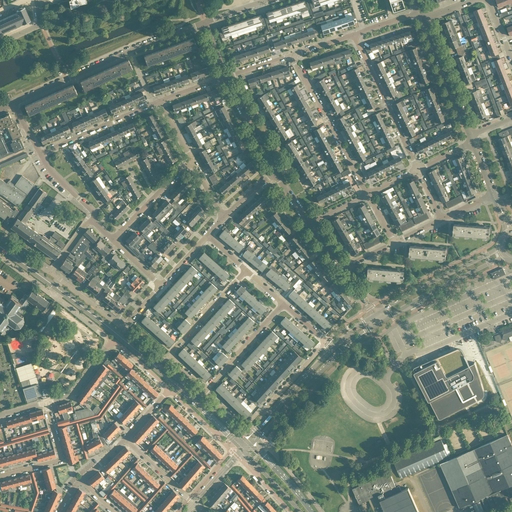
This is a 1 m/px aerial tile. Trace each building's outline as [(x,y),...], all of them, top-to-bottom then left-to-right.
[(69,0),(71,8),(78,5),(78,4),(100,0),(69,0)] [(312,0),(313,2),(310,3),(312,9),(313,8),(315,8),(315,7),(321,5),(319,0),(312,0)] [(404,8),(401,0),(390,0),(395,11),(393,12),(404,8)] [(304,1),(301,2),(301,1),(299,2),(299,3),(298,3),(301,12),(307,10),(310,9),(309,3),(305,4),(304,1)] [(301,12),(298,3),(295,4),(295,3),(292,4),(293,5),(292,5),(295,14),(301,12)] [(295,14),(292,5),(289,6),(288,5),(286,6),(286,7),(289,16),(295,14)] [(18,13),(0,21),(0,33),(2,33),(1,33),(1,32),(4,31),(4,32),(14,28),(14,27),(13,26),(16,25),(17,26),(22,24),(23,24),(26,23),(31,21),(24,7),(23,8),(22,6),(18,8),(18,10),(17,11),(18,13)] [(289,16),(286,7),(282,8),(282,7),(280,8),(280,9),(279,9),(282,18),(289,16)] [(481,8),(474,11),(476,17),(483,14),(481,8)] [(282,18),(279,9),(276,10),(274,10),(274,11),(273,11),(276,20),(282,18)] [(276,20),(273,11),(270,12),(268,12),(268,13),(267,13),(268,17),(265,18),(267,23),(270,22),(276,20)] [(353,19),(356,18),(354,12),(351,13),(352,15),(346,17),(348,26),(354,24),(353,19)] [(483,14),(476,17),(479,22),(485,20),(483,14)] [(259,16),(256,17),(256,16),(254,17),(253,18),(256,27),(262,25),(265,24),(264,18),(260,19),(259,16)] [(348,26),(346,17),(340,19),(342,28),(348,26)] [(256,27),(253,18),(250,19),(250,18),(247,19),(248,19),(247,20),(250,29),(256,27)] [(342,28),(340,19),(333,22),(336,30),(342,28)] [(250,29),(247,20),(243,21),(243,20),(241,21),(241,22),(244,31),(250,29)] [(454,27),(453,25),(452,20),(442,24),(445,30),(454,27)] [(488,25),(485,20),(479,22),(481,28),(488,25)] [(244,31),(241,22),(237,23),(237,22),(235,23),(235,24),(234,24),(237,33),(244,31)] [(336,30),(333,22),(327,24),(330,32),(336,30)] [(330,32),(327,24),(321,26),(320,23),(317,24),(319,32),(322,31),(323,34),(330,32)] [(237,33),(234,24),(231,25),(231,24),(229,25),(229,26),(228,26),(231,35),(237,33)] [(478,29),(480,35),(490,31),(488,25),(481,28),(478,29)] [(231,35),(228,26),(225,27),(225,26),(223,27),(223,28),(222,28),(223,32),(219,33),(221,38),(225,37),(231,35)] [(318,32),(316,27),(313,28),(313,30),(308,32),(310,38),(315,36),(315,34),(318,32)] [(457,33),(454,27),(445,30),(447,37),(457,33)] [(420,40),(416,32),(414,33),(414,32),(411,33),(410,31),(408,32),(404,33),(406,39),(415,37),(416,42),(420,40)] [(490,31),(480,35),(482,40),(492,36),(490,31)] [(459,39),(457,33),(447,37),(450,43),(459,39)] [(482,40),(484,46),(487,45),(494,42),(492,36),(482,40)] [(195,41),(193,38),(177,44),(180,54),(197,47),(195,42),(195,41)] [(281,48),(279,41),(278,39),(273,40),(274,46),(274,47),(275,47),(275,50),(281,48)] [(466,44),(466,43),(462,45),(459,39),(450,43),(452,49),(456,48),(458,53),(468,49),(468,48),(466,44)] [(371,47),(366,48),(368,53),(372,51),(378,49),(376,42),(370,44),(371,47)] [(497,48),(494,42),(487,45),(490,50),(497,48)] [(180,54),(177,44),(161,50),(164,60),(180,54)] [(256,49),(255,46),(249,48),(250,51),(251,51),(253,57),(258,55),(256,49)] [(416,48),(410,50),(407,51),(409,57),(418,54),(416,48)] [(499,56),(499,53),(497,48),(490,50),(493,58),(499,56)] [(465,62),(463,56),(464,56),(463,53),(469,51),(468,49),(458,53),(459,57),(456,58),(459,65),(465,62)] [(164,60),(161,50),(144,56),(145,59),(146,61),(146,60),(148,66),(164,60)] [(421,59),(418,54),(409,57),(412,63),(421,59)] [(334,61),(332,55),(327,57),(329,63),(328,63),(329,66),(335,64),(334,61)] [(493,58),(496,67),(503,64),(501,58),(500,58),(499,56),(493,58)] [(412,63),(414,68),(417,67),(423,65),(421,59),(412,63)] [(128,60),(112,67),(117,76),(132,69),(130,64),(130,63),(128,60)] [(384,67),(381,62),(375,65),(378,70),(384,67)] [(468,69),(465,62),(459,65),(461,71),(468,69)] [(505,70),(503,64),(496,67),(498,72),(505,70)] [(417,67),(419,73),(425,70),(423,65),(417,67)] [(112,67),(96,74),(101,84),(117,76),(112,67)] [(281,69),(283,75),(284,78),(290,76),(287,67),(281,69)] [(386,73),(384,67),(378,70),(380,75),(386,73)] [(359,73),(357,68),(351,71),(354,76),(359,73)] [(470,75),(468,69),(461,71),(464,78),(470,75)] [(416,74),(418,80),(427,76),(425,70),(419,73),(416,74)] [(507,75),(505,70),(498,72),(500,78),(507,75)] [(356,82),(362,79),(359,73),(354,76),(356,82)] [(389,78),(386,73),(380,75),(383,81),(389,78)] [(96,74),(80,81),(82,85),(81,85),(82,86),(82,85),(85,91),(101,84),(96,74)] [(473,74),(470,75),(464,78),(466,84),(476,80),(473,74)] [(174,75),(169,77),(170,81),(172,87),(178,85),(176,79),(174,75)] [(510,81),(507,75),(500,78),(503,84),(510,81)] [(429,81),(427,76),(418,80),(421,88),(425,86),(424,84),(429,81)] [(256,84),(253,78),(248,80),(251,89),(257,87),(256,84)] [(385,86),(392,83),(389,78),(383,81),(385,86)] [(325,85),(322,79),(320,81),(320,80),(319,81),(317,83),(319,88),(325,85)] [(365,84),(362,79),(356,82),(359,87),(365,84)] [(511,86),(510,81),(503,84),(505,89),(511,86)] [(166,89),(164,83),(161,84),(160,82),(158,83),(159,85),(161,91),(166,89)] [(394,89),(392,83),(385,86),(388,92),(394,89)] [(367,89),(365,84),(359,87),(361,92),(367,89)] [(73,85),(57,92),(61,101),(77,94),(75,89),(74,88),(73,85)] [(296,85),(294,87),(294,86),(293,87),(290,88),(293,94),(299,91),(296,85)] [(328,90),(325,85),(319,88),(322,93),(328,90)] [(424,96),(428,95),(434,93),(432,87),(422,91),(424,96)] [(220,98),(219,93),(219,92),(218,92),(217,89),(212,91),(215,100),(220,98)] [(370,95),(367,89),(361,92),(359,94),(361,99),(364,98),(370,95)] [(394,89),(388,92),(390,97),(397,94),(394,89)] [(331,95),(328,90),(322,93),(325,98),(331,95)] [(476,90),(470,93),(472,100),(479,97),(476,90)] [(215,100),(212,91),(206,93),(208,99),(209,103),(215,100)] [(302,96),(299,91),(293,94),(296,99),(302,96)] [(45,109),(61,101),(57,92),(41,99),(45,109)] [(142,92),(137,94),(136,94),(139,100),(145,98),(142,92)] [(139,100),(136,94),(131,97),(134,103),(139,100)] [(269,99),(266,94),(260,97),(259,97),(260,97),(257,99),(260,104),(266,101),(269,99)] [(334,100),(331,95),(325,98),(328,104),(334,100)] [(372,100),(370,95),(364,98),(367,103),(372,100)] [(128,105),(126,99),(124,96),(121,97),(123,101),(120,102),(123,108),(128,105)] [(305,101),(302,96),(296,99),(299,104),(305,101)] [(134,103),(131,97),(126,99),(128,105),(134,103)] [(482,103),(479,97),(472,100),(475,106),(482,103)] [(41,99),(25,106),(29,116),(45,109),(41,99)] [(337,106),(339,104),(337,99),(334,100),(328,104),(331,109),(337,106)] [(375,106),(372,100),(367,103),(369,109),(366,110),(369,115),(374,112),(372,107),(375,106)] [(403,100),(400,102),(394,104),(397,110),(403,107),(405,106),(406,106),(403,100)] [(269,106),(266,101),(260,104),(263,109),(269,106)] [(308,106),(305,101),(299,104),(302,110),(308,106)] [(123,108),(120,102),(115,104),(117,110),(123,108)] [(484,110),(482,103),(475,106),(477,112),(484,110)] [(117,110),(115,104),(109,107),(112,113),(117,110)] [(339,104),(337,106),(331,109),(334,114),(336,113),(337,113),(337,112),(342,109),(339,104)] [(220,108),(215,111),(217,116),(220,115),(226,112),(224,106),(221,108),(221,107),(220,108)] [(272,111),(269,106),(263,109),(266,114),(272,111)] [(311,112),(308,106),(302,110),(305,115),(311,112)] [(403,107),(397,110),(399,115),(405,113),(408,111),(405,106),(403,107)] [(102,117),(99,111),(97,108),(92,110),(93,110),(94,113),(97,119),(102,117)] [(107,115),(105,109),(99,111),(102,117),(107,115)] [(486,115),(484,110),(477,112),(480,119),(483,117),(484,120),(489,118),(488,115),(486,115)] [(275,116),(272,111),(266,114),(270,120),(275,116)] [(0,158),(14,152),(17,151),(24,148),(20,139),(19,139),(19,137),(22,135),(15,121),(12,122),(10,116),(8,112),(0,115),(0,158)] [(71,127),(70,124),(65,112),(61,113),(63,116),(66,122),(61,125),(65,134),(70,131),(69,128),(71,127)] [(229,117),(226,112),(220,115),(223,120),(229,117)] [(313,117),(311,112),(305,115),(308,120),(313,117)] [(378,112),(372,115),(374,118),(371,119),(372,122),(375,121),(381,118),(378,112)] [(97,119),(94,113),(88,116),(91,122),(97,119)] [(402,121),(408,118),(405,113),(399,115),(402,121)] [(146,117),(149,122),(149,123),(155,120),(152,114),(146,117)] [(91,122),(88,116),(83,118),(86,124),(91,122)] [(279,121),(275,116),(270,120),(273,125),(279,121)] [(345,122),(342,116),(337,120),(340,125),(345,122)] [(408,118),(402,121),(404,126),(410,123),(413,122),(411,116),(408,118)] [(232,122),(229,117),(223,120),(220,121),(223,127),(226,125),(232,122)] [(316,122),(313,117),(308,120),(310,126),(316,122)] [(86,124),(83,118),(77,121),(80,127),(86,124)] [(383,123),(381,118),(375,121),(377,126),(383,123)] [(158,125),(155,120),(149,123),(152,128),(158,125)] [(342,130),(351,126),(351,125),(350,122),(349,123),(348,120),(345,122),(340,125),(342,130)] [(80,127),(77,121),(72,123),(75,129),(80,127)] [(282,127),(279,121),(273,125),(276,130),(282,127)] [(196,127),(193,122),(188,125),(187,125),(185,127),(187,132),(193,129),(196,127)] [(228,131),(234,128),(232,122),(226,125),(223,127),(224,129),(227,128),(228,131)] [(305,122),(297,126),(302,136),(308,132),(306,129),(302,131),(300,126),(306,123),(305,122)] [(132,123),(127,126),(130,131),(135,129),(132,123)] [(386,128),(383,123),(377,126),(380,131),(386,128)] [(413,129),(410,123),(404,126),(407,132),(413,129)] [(65,134),(61,125),(55,127),(57,130),(59,136),(65,134)] [(161,130),(158,125),(152,128),(155,133),(161,130)] [(130,131),(127,126),(122,128),(124,134),(130,131)] [(351,132),(353,131),(351,126),(342,130),(345,135),(351,132)] [(285,132),(282,127),(276,130),(279,135),(285,132)] [(124,134),(122,128),(116,130),(120,139),(124,136),(124,134)] [(237,133),(234,128),(228,131),(231,136),(237,133)] [(319,128),(314,131),(317,136),(322,133),(319,128)] [(386,128),(380,131),(383,137),(389,134),(386,128)] [(196,134),(193,129),(187,132),(190,137),(196,134)] [(416,134),(413,129),(407,132),(410,137),(416,134)] [(59,136),(57,130),(51,133),(54,139),(59,136)] [(120,139),(116,130),(110,133),(113,139),(114,142),(119,139),(120,139)] [(164,136),(161,130),(155,133),(158,139),(164,136)] [(449,131),(444,134),(446,140),(452,137),(449,131)] [(510,142),(508,136),(506,137),(504,131),(498,133),(501,138),(498,139),(501,145),(510,142)] [(288,137),(285,132),(279,135),(282,140),(285,139),(286,139),(286,138),(288,137)] [(354,137),(351,132),(345,135),(348,141),(354,137)] [(48,141),(46,135),(45,135),(44,133),(42,134),(43,136),(39,137),(37,138),(39,142),(41,141),(43,144),(48,141)] [(54,139),(51,133),(46,135),(48,141),(54,139)] [(113,139),(110,133),(105,135),(108,141),(113,139)] [(240,138),(237,133),(231,136),(228,138),(231,143),(234,141),(240,138)] [(325,138),(322,133),(317,136),(319,141),(325,138)] [(193,143),(199,139),(196,134),(190,137),(193,143)] [(391,139),(389,134),(383,137),(385,142),(391,139)] [(438,137),(437,134),(436,135),(432,137),(433,139),(436,145),(441,142),(438,137)] [(446,140),(444,134),(438,137),(441,142),(446,140)] [(108,141),(105,135),(99,138),(102,144),(108,141)] [(351,146),(357,143),(359,141),(356,136),(354,138),(354,137),(348,141),(351,146)] [(102,144),(99,138),(94,140),(97,146),(102,144)] [(202,141),(201,138),(199,139),(193,143),(196,148),(199,147),(200,146),(202,145),(200,142),(202,141)] [(243,144),(240,138),(234,141),(237,147),(243,144)] [(328,143),(325,138),(319,141),(322,147),(328,143)] [(394,145),(391,139),(385,142),(386,145),(388,148),(394,145)] [(436,145),(433,139),(432,140),(427,142),(430,148),(436,145)] [(296,145),(293,140),(289,143),(288,143),(287,143),(288,144),(285,145),(288,150),(294,147),(296,145)] [(430,148),(427,142),(426,140),(421,142),(422,145),(425,150),(430,148)] [(164,141),(161,142),(160,141),(158,142),(159,146),(156,148),(158,152),(168,147),(165,143),(164,143),(163,141),(164,141)] [(511,147),(511,146),(510,142),(501,145),(503,151),(511,147)] [(331,149),(328,143),(322,147),(325,152),(331,149)] [(360,148),(357,143),(351,146),(354,151),(360,148)] [(75,144),(69,146),(72,151),(70,153),(73,158),(81,152),(78,147),(77,147),(75,144)] [(245,149),(243,144),(237,147),(239,152),(242,151),(243,151),(243,150),(245,149)] [(425,150),(422,145),(417,147),(416,145),(413,147),(415,152),(418,151),(419,153),(425,150)] [(170,151),(168,147),(158,152),(160,156),(164,154),(166,157),(172,154),(171,152),(170,153),(169,151),(170,151)] [(297,152),(294,147),(288,150),(291,156),(297,152)] [(505,157),(511,154),(511,147),(503,151),(505,157)] [(363,153),(360,148),(354,151),(357,156),(363,153)] [(131,149),(126,151),(131,161),(136,158),(136,157),(138,156),(138,157),(136,154),(138,153),(137,150),(133,152),(131,149)] [(250,152),(249,149),(242,153),(237,155),(239,158),(250,152)] [(334,154),(331,149),(325,152),(322,154),(325,159),(334,154)] [(208,155),(205,150),(202,151),(201,151),(201,152),(199,153),(202,158),(208,155)] [(131,161),(126,151),(123,153),(125,157),(122,159),(125,164),(126,163),(126,162),(128,161),(128,162),(131,161)] [(81,152),(73,158),(77,162),(82,159),(85,157),(81,152)] [(239,158),(241,160),(251,155),(250,152),(239,158)] [(297,152),(291,156),(295,161),(300,157),(297,152)] [(366,159),(363,153),(357,156),(360,162),(366,159)] [(172,155),(172,154),(166,157),(170,164),(172,163),(173,163),(173,162),(176,161),(173,157),(172,157),(171,156),(172,155)] [(205,163),(210,160),(209,157),(212,156),(211,154),(210,154),(209,154),(208,155),(202,158),(205,163)] [(337,159),(334,154),(325,159),(328,164),(331,162),(337,159)] [(399,156),(394,159),(397,165),(402,162),(399,156)] [(145,168),(154,163),(151,158),(148,160),(146,157),(144,158),(144,160),(141,161),(141,162),(142,161),(143,163),(142,163),(145,168)] [(303,162),(300,157),(295,161),(298,166),(303,162)] [(465,163),(462,157),(460,157),(459,158),(455,159),(458,166),(465,163)] [(80,167),(85,164),(82,159),(77,162),(80,167)] [(124,165),(125,164),(122,159),(115,162),(116,165),(116,166),(118,168),(122,166),(122,165),(123,164),(124,165)] [(340,165),(337,159),(331,162),(334,168),(340,165)] [(397,165),(394,159),(388,161),(391,167),(397,165)] [(213,165),(210,160),(205,163),(208,168),(213,165)] [(391,167),(388,161),(383,164),(386,170),(391,167)] [(250,162),(248,164),(247,164),(246,166),(250,170),(255,167),(250,162)] [(307,168),(306,167),(303,162),(298,166),(301,171),(307,168)] [(84,172),(92,166),(90,164),(88,164),(87,163),(85,164),(80,167),(84,172)] [(154,172),(152,168),(155,166),(154,163),(145,168),(147,172),(147,171),(148,173),(147,173),(148,175),(154,172)] [(467,169),(465,163),(458,166),(460,172),(467,169)] [(214,172),(219,169),(216,164),(213,165),(208,168),(211,174),(213,173),(214,172)] [(377,167),(378,167),(376,164),(371,167),(375,175),(380,173),(377,167)] [(386,170),(383,164),(378,167),(377,167),(380,173),(386,170)] [(343,170),(340,165),(334,168),(337,173),(343,170)] [(87,177),(95,171),(92,166),(84,172),(87,177)] [(246,174),(250,170),(246,166),(241,170),(246,174)] [(310,173),(309,172),(311,171),(308,166),(306,167),(307,168),(301,171),(304,176),(310,173)] [(246,174),(241,170),(239,167),(235,171),(237,173),(241,178),(246,174)] [(375,175),(371,167),(370,167),(365,169),(370,178),(375,175)] [(470,175),(467,169),(460,172),(457,173),(460,179),(470,175)] [(437,176),(440,175),(438,171),(436,173),(435,170),(431,171),(430,171),(430,172),(428,173),(431,179),(437,176)] [(156,180),(158,179),(154,172),(148,175),(149,176),(150,176),(151,177),(150,178),(152,182),(154,181),(156,180)] [(242,179),(241,178),(237,173),(237,174),(233,177),(237,182),(239,181),(242,179)] [(313,178),(310,173),(304,176),(307,181),(313,178)] [(232,186),(237,182),(230,174),(225,179),(228,181),(232,186)] [(14,186),(9,182),(10,179),(9,181),(7,184),(0,178),(0,193),(18,206),(34,184),(22,175),(14,186)] [(443,180),(440,175),(437,176),(431,179),(434,185),(440,182),(443,180)] [(472,181),(470,175),(460,179),(455,180),(457,184),(464,181),(465,184),(472,181)] [(121,182),(124,187),(127,185),(127,186),(133,182),(131,178),(130,178),(129,176),(130,176),(126,177),(126,176),(123,177),(125,180),(121,182)] [(94,187),(100,183),(96,178),(91,182),(94,187)] [(316,183),(313,178),(307,181),(310,186),(313,185),(314,185),(314,184),(316,183)] [(187,179),(180,187),(185,191),(192,184),(187,179)] [(404,182),(405,184),(406,184),(408,186),(405,187),(407,191),(409,189),(416,186),(413,181),(411,181),(410,181),(409,179),(404,182)] [(232,186),(228,181),(224,185),(228,190),(232,186)] [(349,181),(343,184),(346,190),(351,187),(349,181)] [(474,187),(472,181),(465,184),(466,186),(464,187),(465,190),(464,191),(467,190),(474,187)] [(100,183),(94,187),(98,192),(103,188),(105,187),(102,182),(100,183)] [(135,186),(133,182),(127,186),(131,192),(137,189),(136,187),(135,188),(134,186),(135,186)] [(437,191),(445,187),(445,186),(446,186),(444,183),(442,184),(440,182),(434,185),(437,191)] [(332,189),(335,195),(341,192),(338,187),(336,184),(331,186),(332,189)] [(346,190),(343,184),(338,187),(341,192),(346,190)] [(223,194),(228,190),(224,185),(215,193),(218,197),(222,193),(223,194)] [(419,192),(416,186),(409,189),(412,195),(419,192)] [(185,191),(180,187),(175,191),(180,196),(185,191)] [(381,193),(382,196),(383,195),(383,196),(387,194),(394,190),(392,187),(381,193)] [(448,192),(445,187),(437,191),(439,196),(446,193),(448,192)] [(467,190),(464,191),(465,194),(466,197),(470,196),(474,194),(475,194),(477,193),(474,187),(467,190)] [(49,239),(43,235),(42,236),(25,224),(47,193),(39,188),(11,227),(55,259),(62,250),(61,250),(65,244),(59,240),(61,237),(54,232),(49,239)] [(103,188),(98,192),(101,197),(107,193),(103,188)] [(137,189),(131,192),(135,199),(137,198),(138,198),(138,197),(141,196),(139,192),(138,192),(137,192),(137,191),(137,190),(137,189)] [(335,195),(332,189),(327,192),(330,198),(335,195)] [(193,199),(199,193),(196,190),(190,196),(191,197),(193,199)] [(180,196),(175,191),(171,196),(175,200),(173,203),(181,211),(185,206),(184,204),(181,206),(178,203),(182,198),(180,196)] [(330,198),(327,192),(322,195),(325,201),(330,198)] [(421,198),(419,192),(412,195),(411,196),(411,197),(412,199),(413,202),(421,198)] [(105,202),(110,198),(107,193),(101,197),(105,202)] [(449,199),(447,195),(446,193),(439,196),(442,202),(444,201),(445,203),(448,202),(449,201),(449,199)] [(201,196),(199,194),(193,200),(188,205),(190,207),(195,202),(201,196)] [(390,199),(387,194),(383,196),(383,195),(382,196),(380,197),(383,203),(390,199)] [(325,201),(322,195),(316,197),(319,203),(325,201)] [(262,196),(258,200),(262,205),(266,201),(262,196)] [(393,205),(391,202),(394,200),(393,198),(390,199),(383,203),(387,208),(393,205)] [(424,204),(421,198),(413,202),(412,203),(413,206),(416,204),(418,207),(424,204)] [(15,211),(12,209),(0,200),(0,215),(4,218),(7,215),(10,217),(15,211)] [(126,205),(124,203),(125,203),(122,200),(118,204),(121,207),(119,209),(123,214),(124,213),(123,212),(125,211),(126,211),(129,208),(127,206),(126,205)] [(181,211),(173,203),(171,205),(166,200),(162,205),(169,212),(171,209),(173,207),(175,209),(179,213),(181,211)] [(262,205),(258,200),(253,204),(258,209),(262,205)] [(258,209),(253,204),(249,208),(253,213),(258,209)] [(427,210),(424,204),(418,207),(419,211),(416,212),(418,216),(421,215),(423,214),(426,213),(425,211),(427,210)] [(169,212),(162,205),(157,209),(164,216),(169,212)] [(200,216),(205,212),(198,205),(193,209),(195,212),(200,216)] [(361,214),(367,211),(364,205),(362,206),(361,206),(358,208),(359,211),(357,213),(358,215),(361,214)] [(399,209),(397,206),(394,208),(393,205),(387,208),(390,214),(399,209)] [(253,213),(249,208),(244,212),(248,217),(253,213)] [(122,215),(123,214),(119,209),(113,215),(111,213),(109,216),(112,218),(114,216),(115,217),(114,217),(115,218),(117,220),(121,216),(120,215),(121,214),(122,215)] [(164,216),(157,209),(152,214),(157,219),(155,221),(164,230),(165,228),(166,227),(160,221),(164,216)] [(399,217),(398,214),(400,212),(399,209),(390,214),(391,217),(391,218),(392,219),(393,219),(393,220),(399,217)] [(191,216),(186,211),(184,210),(181,213),(183,214),(189,219),(187,221),(192,226),(194,223),(194,224),(197,222),(196,221),(191,216)] [(370,216),(367,211),(361,214),(364,220),(370,216)] [(196,221),(200,216),(195,212),(191,216),(196,221)] [(250,219),(248,217),(244,212),(240,216),(240,217),(236,220),(243,226),(250,219)] [(276,212),(271,216),(274,221),(279,217),(276,212)] [(373,222),(370,216),(364,220),(367,225),(373,222)] [(187,230),(182,226),(181,225),(183,222),(177,217),(175,219),(179,224),(175,228),(183,235),(187,230)] [(283,222),(279,217),(274,221),(278,226),(283,222)] [(401,219),(399,217),(393,220),(396,226),(398,225),(399,226),(401,225),(404,224),(406,222),(404,218),(401,219)] [(161,226),(155,221),(153,223),(148,218),(144,223),(149,228),(152,231),(154,228),(155,227),(158,229),(159,228),(161,226)] [(343,219),(340,221),(338,218),(334,220),(334,219),(333,220),(332,221),(335,227),(341,223),(345,221),(343,219)] [(287,226),(283,222),(278,226),(282,230),(287,226)] [(376,228),(373,222),(367,225),(364,227),(365,230),(368,228),(370,231),(376,228)] [(153,241),(147,235),(152,231),(149,228),(144,223),(139,228),(144,232),(142,234),(151,243),(153,241)] [(345,229),(341,223),(335,227),(339,232),(345,229)] [(454,230),(453,234),(458,235),(471,236),(472,226),(454,224),(454,223),(452,223),(452,229),(453,229),(453,230),(454,230)] [(291,231),(287,226),(282,230),(277,235),(278,237),(281,235),(285,240),(291,235),(289,233),(291,231)] [(471,236),(489,237),(489,234),(490,234),(490,232),(491,232),(492,226),(490,226),(490,227),(472,226),(471,236)] [(170,232),(168,234),(172,238),(174,236),(178,240),(183,235),(175,228),(171,233),(170,232)] [(379,234),(376,228),(367,233),(369,236),(372,234),(373,237),(376,235),(377,237),(379,236),(378,235),(379,234)] [(75,265),(84,253),(87,250),(88,247),(97,238),(88,229),(84,233),(82,235),(71,251),(75,254),(74,256),(72,259),(67,256),(65,260),(74,267),(75,265)] [(349,230),(346,232),(345,229),(339,232),(342,238),(348,234),(350,233),(349,230)] [(174,245),(169,240),(171,238),(172,238),(163,230),(162,231),(162,232),(159,234),(163,238),(165,236),(167,238),(163,243),(170,249),(171,249),(172,249),(173,247),(174,245)] [(224,240),(229,234),(224,230),(219,236),(224,240)] [(136,241),(138,239),(141,241),(144,238),(141,235),(139,236),(135,232),(133,234),(132,233),(130,235),(131,236),(136,241)] [(229,244),(234,238),(229,234),(224,240),(229,244)] [(351,240),(348,234),(342,238),(345,244),(351,240)] [(293,238),(291,235),(285,240),(283,242),(288,249),(291,247),(299,241),(295,236),(293,238)] [(138,244),(136,241),(131,236),(126,240),(128,243),(126,246),(133,253),(136,249),(135,248),(138,244)] [(154,243),(159,238),(157,237),(151,243),(159,251),(161,249),(159,247),(154,243)] [(234,248),(238,242),(234,238),(229,244),(234,248)] [(104,245),(101,243),(102,242),(100,240),(97,243),(95,242),(96,242),(95,242),(91,246),(93,248),(95,246),(97,248),(94,251),(97,254),(100,251),(104,246),(104,245)] [(349,249),(358,244),(356,241),(353,243),(351,240),(345,244),(349,249)] [(302,245),(299,241),(291,247),(295,252),(302,245)] [(239,252),(243,246),(238,242),(234,248),(239,252)] [(150,243),(147,246),(154,252),(155,251),(157,253),(159,251),(151,243),(150,243)] [(170,249),(163,243),(159,247),(166,254),(170,249)] [(359,247),(358,244),(349,249),(352,255),(353,254),(354,254),(355,254),(355,253),(358,251),(357,248),(359,247)] [(105,245),(104,245),(104,246),(100,251),(105,255),(103,257),(101,259),(103,262),(104,261),(110,254),(108,252),(110,250),(108,248),(108,249),(105,246),(105,245)] [(306,250),(302,245),(295,252),(298,256),(301,254),(306,250)] [(410,246),(410,245),(409,245),(408,251),(409,251),(409,252),(410,252),(409,256),(427,257),(428,247),(410,246)] [(246,250),(243,255),(247,259),(252,253),(254,250),(249,246),(245,250),(246,250)] [(446,248),(446,249),(428,247),(427,257),(445,259),(446,255),(446,254),(448,254),(448,248),(446,248)] [(280,256),(278,254),(278,252),(275,248),(271,252),(273,253),(278,258),(279,257),(280,256)] [(136,249),(133,253),(137,257),(138,257),(141,254),(141,253),(136,249)] [(92,255),(87,250),(84,253),(91,260),(93,258),(94,256),(93,254),(92,255)] [(310,255),(306,250),(301,254),(305,259),(310,255)] [(150,255),(153,257),(158,262),(162,258),(157,253),(155,251),(154,252),(150,255)] [(138,257),(147,264),(147,265),(149,262),(154,267),(158,262),(153,257),(150,260),(147,257),(146,259),(143,256),(144,254),(142,252),(141,254),(138,257)] [(76,278),(83,270),(78,266),(86,256),(84,253),(75,265),(74,267),(70,271),(73,273),(71,275),(76,278)] [(195,258),(201,264),(203,262),(208,256),(204,253),(202,255),(200,253),(195,258)] [(252,263),(257,257),(252,253),(247,259),(252,263)] [(119,260),(116,257),(116,256),(114,254),(113,256),(112,256),(110,254),(104,261),(105,262),(108,262),(109,260),(113,263),(111,265),(112,267),(114,265),(119,260)] [(212,260),(208,256),(203,262),(207,266),(212,260)] [(257,267),(262,261),(257,257),(252,263),(257,267)] [(120,259),(119,260),(114,265),(112,267),(114,269),(116,267),(120,270),(125,264),(123,262),(123,263),(119,260),(120,259)] [(314,259),(309,263),(313,268),(318,264),(314,259)] [(70,271),(74,267),(65,260),(60,266),(60,267),(61,268),(61,269),(63,270),(64,270),(69,273),(70,271)] [(212,260),(207,266),(211,269),(216,264),(212,260)] [(262,271),(266,265),(262,261),(257,267),(262,271)] [(220,268),(216,264),(211,269),(216,273),(220,268)] [(322,269),(318,264),(313,268),(317,273),(322,269)] [(271,278),(277,271),(277,270),(271,265),(266,271),(268,272),(266,274),(271,278)] [(300,265),(293,270),(302,277),(304,275),(300,272),(301,271),(299,270),(302,268),(300,265)] [(194,275),(198,271),(192,266),(188,270),(194,275)] [(366,274),(366,278),(384,279),(385,269),(367,267),(367,266),(365,266),(365,272),(366,272),(366,274)] [(225,271),(220,268),(216,273),(220,277),(225,271)] [(491,273),(494,279),(505,274),(503,268),(491,273)] [(325,273),(322,269),(317,273),(319,275),(317,277),(318,279),(325,273)] [(384,279),(402,281),(402,277),(403,277),(403,275),(404,275),(405,269),(403,269),(403,270),(385,269),(384,279)] [(83,280),(85,277),(87,273),(83,270),(82,271),(76,278),(81,282),(82,281),(83,280)] [(194,275),(188,270),(184,274),(190,280),(194,275)] [(229,275),(225,271),(220,277),(222,279),(220,282),(224,286),(228,281),(226,279),(229,275)] [(276,282),(282,274),(277,271),(271,278),(276,282)] [(329,278),(325,273),(318,279),(320,282),(322,280),(324,282),(329,278)] [(190,280),(184,274),(180,278),(186,284),(190,280)] [(280,286),(285,281),(283,279),(285,277),(282,274),(276,282),(280,286)] [(143,282),(139,278),(137,276),(133,281),(139,287),(143,282)] [(92,290),(96,285),(100,280),(99,280),(98,281),(93,277),(86,286),(92,290)] [(127,284),(123,288),(126,290),(129,293),(132,289),(135,292),(139,287),(133,281),(128,277),(126,279),(128,281),(131,283),(129,286),(127,284)] [(296,277),(291,282),(287,278),(285,281),(280,286),(285,290),(289,286),(291,288),(293,286),(299,279),(296,277)] [(186,284),(180,278),(176,282),(182,288),(183,289),(187,285),(186,284)] [(296,288),(302,281),(299,279),(293,286),(295,289),(296,288)] [(96,294),(103,286),(99,283),(101,281),(100,280),(96,285),(92,290),(96,294)] [(182,288),(176,282),(173,287),(179,292),(182,288)] [(217,288),(211,284),(209,282),(205,286),(208,288),(213,293),(217,288)] [(335,282),(330,286),(334,291),(339,286),(335,282)] [(236,291),(240,295),(245,290),(241,286),(236,291)] [(331,293),(335,297),(337,295),(342,291),(339,286),(334,291),(331,293)] [(179,292),(173,287),(169,291),(175,296),(179,292)] [(213,293),(208,288),(204,292),(209,297),(213,293)] [(52,304),(43,297),(33,289),(28,295),(25,293),(22,297),(26,300),(27,299),(29,300),(26,304),(28,305),(30,302),(45,312),(52,304)] [(107,303),(113,297),(110,294),(112,291),(110,290),(103,299),(107,303)] [(131,295),(129,293),(126,290),(123,295),(128,299),(131,295)] [(249,294),(245,290),(240,295),(245,299),(249,294)] [(298,295),(293,290),(289,296),(293,300),(298,295)] [(165,295),(171,300),(175,296),(169,291),(165,295)] [(341,300),(346,296),(342,291),(337,295),(341,300)] [(209,297),(204,292),(200,296),(205,301),(209,297)] [(113,307),(121,297),(116,293),(115,294),(113,297),(107,303),(113,307)] [(300,293),(298,295),(293,300),(298,304),(303,299),(305,297),(300,293)] [(0,332),(5,336),(12,326),(15,327),(20,327),(24,322),(23,316),(21,314),(28,305),(26,304),(29,300),(27,299),(26,300),(22,297),(20,301),(12,294),(7,301),(3,299),(4,298),(3,297),(3,298),(0,296),(0,295),(1,295),(0,294),(0,332)] [(253,297),(249,294),(245,299),(249,303),(253,297)] [(125,302),(128,299),(123,295),(121,297),(113,307),(118,311),(120,308),(122,309),(124,306),(123,305),(124,303),(125,302)] [(171,300),(165,295),(161,299),(167,305),(171,300)] [(205,301),(200,296),(196,300),(201,305),(205,301)] [(346,296),(338,302),(342,307),(343,306),(347,311),(351,306),(348,302),(350,300),(346,296)] [(253,306),(258,301),(253,297),(249,303),(253,306)] [(167,305),(161,299),(157,303),(163,309),(167,305)] [(229,299),(225,303),(231,308),(234,304),(229,299)] [(303,309),(308,303),(303,299),(298,304),(303,309)] [(198,309),(201,305),(196,300),(192,304),(198,309)] [(258,301),(253,306),(257,310),(262,305),(258,301)] [(163,309),(157,303),(153,307),(159,313),(160,312),(161,311),(163,312),(165,310),(163,309)] [(231,308),(225,303),(221,307),(227,312),(231,308)] [(308,313),(312,308),(308,303),(303,309),(308,313)] [(194,313),(198,309),(192,304),(189,309),(194,313)] [(266,309),(262,305),(257,310),(261,314),(266,309)] [(227,312),(221,307),(217,311),(223,316),(227,312)] [(312,317),(317,312),(312,308),(308,313),(312,317)] [(190,317),(194,313),(189,309),(185,313),(188,316),(190,317)] [(223,316),(217,311),(214,316),(219,321),(223,316)] [(317,321),(322,316),(317,312),(312,317),(317,321)] [(254,322),(249,317),(247,319),(242,315),(242,314),(241,313),(238,315),(250,326),(254,322)] [(246,330),(250,326),(238,315),(236,318),(237,320),(238,319),(243,323),(241,325),(246,330)] [(146,325),(151,320),(146,316),(141,321),(146,325)] [(219,321),(214,316),(210,320),(215,325),(219,321)] [(322,326),(327,320),(322,316),(317,321),(322,326)] [(281,323),(285,327),(290,322),(285,317),(281,323)] [(186,328),(190,324),(185,319),(181,323),(186,328)] [(151,329),(156,324),(151,320),(146,325),(151,329)] [(215,325),(210,320),(206,324),(212,329),(215,325)] [(327,330),(331,325),(327,320),(322,326),(327,330)] [(295,326),(290,322),(285,327),(286,327),(284,329),(288,333),(290,331),(295,326)] [(186,328),(181,323),(177,327),(182,332),(186,328)] [(156,334),(160,328),(156,324),(151,329),(156,334)] [(206,324),(202,328),(208,333),(210,335),(211,333),(209,331),(212,329),(206,324)] [(242,334),(246,330),(241,325),(237,330),(242,334)] [(499,334),(495,336),(495,338),(496,341),(497,342),(501,343),(501,339),(507,341),(508,337),(511,335),(511,325),(499,331),(499,332),(500,335),(499,335),(499,334)] [(300,330),(295,326),(290,331),(295,336),(300,330)] [(160,338),(165,332),(160,328),(156,334),(160,338)] [(208,333),(202,328),(198,332),(204,337),(208,333)] [(242,334),(237,330),(233,334),(239,339),(242,334)] [(305,335),(300,330),(295,336),(300,340),(305,335)] [(272,331),(268,336),(273,340),(277,336),(272,331)] [(165,342),(170,336),(165,332),(160,338),(165,342)] [(204,337),(198,332),(195,336),(200,341),(204,337)] [(239,339),(233,334),(230,338),(235,343),(239,339)] [(309,339),(305,335),(300,340),(305,344),(309,339)] [(175,340),(171,337),(170,336),(165,342),(170,346),(175,340)] [(200,341),(195,336),(191,340),(195,345),(196,345),(200,341)] [(227,351),(231,347),(226,342),(224,340),(221,337),(219,336),(214,342),(217,344),(220,340),(224,344),(222,346),(227,351)] [(273,340),(268,336),(264,340),(270,345),(273,340)] [(235,343),(230,338),(226,342),(231,347),(235,343)] [(314,343),(309,339),(305,344),(309,349),(314,343)] [(264,340),(261,344),(266,349),(270,345),(264,340)] [(262,353),(266,349),(261,344),(257,348),(262,353)] [(262,353),(257,348),(253,352),(258,357),(262,353)] [(413,368),(413,369),(414,370),(415,372),(414,372),(414,373),(426,397),(428,400),(428,401),(429,401),(430,401),(438,418),(439,418),(439,419),(440,419),(441,419),(465,407),(481,398),(482,398),(483,397),(484,396),(484,395),(484,394),(484,393),(484,392),(484,390),(475,362),(474,362),(474,363),(472,364),(470,365),(463,351),(462,350),(461,350),(461,349),(460,349),(459,348),(458,348),(457,349),(456,349),(415,367),(414,367),(414,368),(413,368)] [(183,358),(188,353),(183,349),(178,354),(183,358)] [(297,362),(301,358),(294,351),(290,355),(297,362)] [(253,352),(249,356),(254,361),(258,357),(253,352)] [(123,357),(119,353),(112,360),(116,364),(118,362),(123,357)] [(188,363),(193,357),(188,353),(183,358),(188,363)] [(228,358),(222,353),(218,357),(224,362),(228,358)] [(294,366),(297,362),(290,355),(286,359),(294,366)] [(253,365),(256,363),(249,356),(245,360),(251,365),(250,365),(252,367),(253,365)] [(128,361),(123,357),(118,362),(123,366),(128,361)] [(192,367),(197,362),(193,357),(188,363),(192,367)] [(220,366),(224,362),(218,357),(214,361),(220,366)] [(290,370),(294,366),(286,359),(283,363),(290,370)] [(109,364),(111,363),(106,360),(104,363),(112,370),(113,368),(109,364)] [(251,365),(245,360),(242,364),(247,369),(250,365),(251,365)] [(128,370),(133,365),(128,361),(123,366),(128,370)] [(197,371),(202,366),(197,362),(192,367),(197,371)] [(286,374),(290,370),(283,363),(279,368),(286,374)] [(111,371),(103,365),(99,370),(105,374),(107,376),(111,371)] [(201,375),(206,370),(202,366),(197,371),(201,375)] [(239,373),(242,371),(236,366),(232,370),(238,375),(241,378),(243,376),(239,373)] [(282,378),(286,374),(279,368),(275,372),(283,378),(282,378)] [(131,369),(126,374),(131,378),(136,373),(131,369)] [(105,374),(99,370),(95,375),(101,379),(103,381),(107,376),(105,374)] [(211,374),(206,370),(201,375),(206,380),(211,374)] [(238,375),(232,370),(228,374),(234,379),(238,375)] [(279,382),(283,378),(275,372),(272,376),(279,382)] [(140,377),(136,373),(131,378),(129,381),(133,385),(140,377)] [(101,379),(95,375),(92,379),(100,385),(103,381),(101,379)] [(275,386),(278,382),(279,383),(279,382),(272,376),(268,380),(275,386)] [(145,381),(140,377),(133,385),(137,389),(140,386),(140,387),(145,381)] [(28,379),(21,382),(28,403),(37,400),(36,397),(42,395),(38,384),(31,386),(28,379)] [(100,385),(92,379),(88,384),(94,389),(96,390),(100,385)] [(271,390),(275,386),(268,380),(264,384),(271,390),(272,390),(271,390)] [(150,385),(145,381),(140,387),(144,391),(150,385)] [(221,394),(228,387),(223,382),(216,389),(221,394)] [(94,389),(88,384),(84,389),(90,393),(94,389)] [(268,394),(271,390),(264,384),(260,388),(268,394)] [(154,389),(150,385),(144,391),(142,393),(146,397),(149,395),(154,389)] [(233,392),(233,391),(228,387),(221,394),(226,399),(233,392)] [(264,398),(267,394),(267,395),(268,394),(260,388),(257,392),(264,398)] [(84,389),(81,394),(86,398),(90,393),(84,389)] [(159,393),(154,389),(149,395),(154,399),(159,393)] [(260,403),(264,398),(257,392),(253,396),(260,403)] [(236,398),(231,393),(226,399),(231,404),(236,398)] [(86,398),(81,394),(77,399),(83,403),(84,401),(87,403),(89,400),(86,398)] [(236,408),(241,403),(236,398),(231,404),(236,408)] [(141,405),(136,401),(132,405),(137,410),(141,405)] [(70,402),(64,404),(66,411),(73,409),(70,402)] [(241,413),(246,408),(241,403),(236,408),(241,413)] [(64,404),(57,406),(60,413),(62,412),(64,417),(68,416),(66,411),(64,404)] [(133,414),(137,410),(132,405),(128,410),(133,414)] [(161,411),(165,414),(167,412),(170,414),(175,409),(171,405),(168,407),(166,405),(163,409),(161,411)] [(100,409),(97,406),(96,406),(92,411),(88,408),(75,411),(78,419),(76,419),(77,421),(99,415),(102,410),(100,409)] [(129,419),(133,414),(128,410),(125,407),(121,411),(124,414),(129,419)] [(251,413),(250,412),(246,408),(241,413),(245,418),(251,413)] [(45,417),(43,411),(42,409),(36,411),(38,419),(45,417)] [(179,413),(175,409),(170,414),(174,419),(179,413)] [(36,411),(29,413),(30,414),(32,421),(33,424),(39,422),(38,419),(36,411)] [(78,419),(75,411),(75,413),(73,414),(74,420),(70,421),(70,423),(77,421),(76,419),(78,419)] [(184,418),(179,413),(174,419),(179,423),(184,418)] [(30,414),(24,416),(27,426),(33,424),(32,421),(30,414)] [(129,419),(124,414),(119,419),(124,424),(129,419)] [(27,426),(24,416),(18,418),(20,425),(21,428),(27,426)] [(159,421),(153,416),(149,421),(155,425),(159,421)] [(95,418),(90,419),(90,422),(92,429),(91,429),(92,433),(94,433),(94,434),(99,432),(95,422),(95,420),(95,418)] [(188,422),(184,418),(179,423),(183,427),(188,422)] [(155,425),(149,421),(145,425),(150,430),(152,432),(155,429),(153,427),(155,425)] [(120,428),(114,423),(113,424),(110,422),(109,424),(117,432),(120,428)] [(193,426),(188,422),(183,427),(187,432),(193,426)] [(117,432),(109,424),(105,428),(113,436),(117,432)] [(150,430),(145,425),(141,430),(146,435),(150,430)] [(192,436),(197,431),(193,426),(187,432),(192,436)] [(113,436),(105,428),(103,430),(105,432),(104,434),(110,439),(113,436)] [(146,435),(141,430),(137,434),(142,439),(146,435)] [(101,442),(105,440),(100,434),(99,432),(94,434),(94,433),(92,433),(93,438),(99,447),(103,445),(101,442)] [(142,439),(137,434),(133,439),(138,444),(142,439)] [(511,445),(507,435),(507,434),(443,463),(442,461),(440,462),(440,463),(441,464),(440,464),(459,507),(460,507),(461,508),(461,510),(480,502),(482,501),(484,505),(486,510),(503,503),(507,501),(506,498),(511,495),(511,494),(510,490),(511,488),(511,445)] [(203,436),(197,442),(195,444),(200,449),(199,449),(200,449),(202,447),(208,441),(203,436)] [(99,447),(93,438),(91,439),(92,441),(90,443),(94,450),(99,447)] [(161,461),(169,453),(168,452),(178,443),(180,442),(176,438),(175,440),(176,441),(168,449),(165,453),(163,451),(157,457),(161,461)] [(189,445),(181,438),(180,439),(187,447),(189,445)] [(90,443),(89,440),(86,441),(88,444),(85,445),(89,452),(94,450),(90,443)] [(449,457),(443,444),(441,440),(393,461),(401,478),(430,465),(431,467),(440,463),(440,462),(442,461),(442,460),(449,457)] [(207,452),(212,446),(208,441),(202,447),(207,452)] [(154,454),(161,446),(159,444),(157,446),(156,444),(150,450),(154,454)] [(196,453),(189,445),(187,447),(195,454),(196,453)] [(36,451),(35,449),(32,449),(31,446),(29,446),(32,458),(37,457),(36,451)] [(157,457),(163,451),(161,450),(163,447),(161,446),(154,454),(157,457)] [(212,456),(217,451),(212,446),(207,452),(212,456)] [(125,447),(121,451),(126,456),(131,452),(125,447)] [(27,459),(25,451),(23,452),(22,448),(19,449),(22,461),(27,459)] [(42,453),(41,450),(36,451),(37,457),(38,461),(44,460),(42,453)] [(126,456),(121,451),(117,455),(122,460),(123,459),(125,461),(128,459),(126,457),(126,456)] [(217,461),(222,455),(217,451),(212,456),(217,461)] [(13,463),(10,452),(4,453),(5,454),(5,456),(6,456),(8,465),(13,463)] [(165,464),(170,458),(168,456),(170,454),(169,453),(161,461),(165,464)] [(122,461),(122,460),(117,455),(112,459),(117,465),(120,467),(124,463),(122,461)] [(168,468),(176,460),(174,458),(172,460),(170,458),(165,464),(168,468)] [(117,465),(112,459),(108,464),(113,469),(117,465)] [(172,471),(178,465),(176,463),(178,461),(176,460),(168,468),(172,471)] [(201,470),(204,467),(198,461),(197,463),(195,461),(193,463),(201,470)] [(137,463),(132,469),(130,471),(135,475),(137,473),(142,468),(137,463)] [(198,474),(201,470),(193,463),(191,465),(193,467),(192,469),(198,474)] [(113,469),(108,464),(103,468),(108,473),(113,469)] [(51,473),(50,468),(42,470),(43,472),(40,473),(41,476),(51,473)] [(141,477),(146,472),(142,468),(137,473),(141,477)] [(194,478),(198,474),(192,469),(190,470),(188,469),(186,471),(194,478)] [(104,478),(99,471),(94,476),(99,482),(104,478)] [(191,482),(194,478),(186,471),(183,475),(185,477),(191,482)] [(151,476),(146,472),(141,477),(146,481),(151,476)] [(396,487),(393,480),(390,472),(389,473),(364,483),(363,480),(357,482),(359,486),(352,489),(356,497),(359,504),(363,502),(364,503),(366,503),(365,502),(369,500),(393,489),(396,487)] [(27,486),(24,476),(18,478),(20,485),(22,484),(22,487),(27,486)] [(93,486),(99,482),(94,476),(88,480),(93,486)] [(150,485),(155,480),(151,476),(146,481),(150,485)] [(114,484),(116,486),(122,478),(121,477),(114,484)] [(191,482),(185,477),(183,478),(181,477),(179,478),(188,486),(191,482)] [(184,490),(188,486),(179,478),(178,480),(180,482),(178,484),(184,490)] [(12,479),(6,481),(9,491),(14,492),(15,489),(14,486),(12,479)] [(152,492),(160,484),(155,480),(150,485),(148,488),(152,492)] [(250,484),(246,480),(241,484),(245,489),(250,484)] [(6,481),(0,482),(0,483),(3,492),(9,491),(6,481)] [(224,483),(221,487),(227,492),(231,489),(224,483)] [(109,493),(116,486),(114,484),(107,492),(109,493)] [(255,488),(250,484),(245,489),(247,491),(246,493),(248,495),(255,488)] [(399,486),(393,489),(369,500),(373,510),(373,511),(418,511),(408,488),(402,491),(399,486)] [(227,492),(221,487),(218,491),(224,496),(227,492)] [(259,493),(255,488),(248,495),(251,498),(253,496),(254,498),(259,493)] [(83,498),(86,493),(79,489),(76,494),(83,498)] [(105,489),(100,493),(105,498),(109,493),(107,492),(105,489)] [(113,499),(120,490),(118,489),(116,491),(114,489),(109,495),(113,499)] [(59,498),(61,494),(54,490),(53,493),(50,491),(49,494),(59,498)] [(120,490),(113,499),(117,502),(124,494),(120,490)] [(179,496),(173,491),(172,493),(169,491),(168,493),(176,500),(179,496)] [(221,500),(224,497),(224,496),(218,491),(214,495),(220,500),(221,500)] [(168,493),(166,495),(168,497),(167,498),(173,504),(176,500),(168,493)] [(263,497),(259,493),(254,498),(258,502),(263,497)] [(49,494),(45,494),(45,498),(47,498),(50,500),(57,503),(59,498),(49,494)] [(80,503),(83,498),(76,494),(73,500),(80,503)] [(120,505),(128,497),(124,494),(117,502),(120,505)] [(169,507),(173,504),(167,498),(163,495),(160,499),(161,500),(169,507)] [(220,500),(214,495),(211,499),(217,504),(220,500)] [(234,498),(232,500),(238,505),(240,503),(242,501),(239,497),(237,495),(234,498)] [(124,509),(132,501),(128,497),(120,505),(124,509)] [(150,497),(147,501),(148,503),(154,508),(156,506),(158,507),(160,506),(153,500),(150,497)] [(217,504),(211,499),(207,503),(214,508),(217,504)] [(264,511),(271,506),(267,501),(266,502),(264,499),(259,503),(260,504),(258,506),(263,511),(264,511)] [(57,503),(50,500),(49,502),(46,501),(45,503),(55,508),(57,503)] [(77,509),(80,503),(73,500),(70,505),(77,509)] [(169,507),(161,500),(159,502),(161,504),(160,506),(166,511),(169,507)] [(127,511),(128,511),(135,504),(132,501),(124,509),(127,511)] [(52,511),(55,508),(45,503),(44,505),(47,506),(46,509),(45,508),(45,509),(52,511)]
